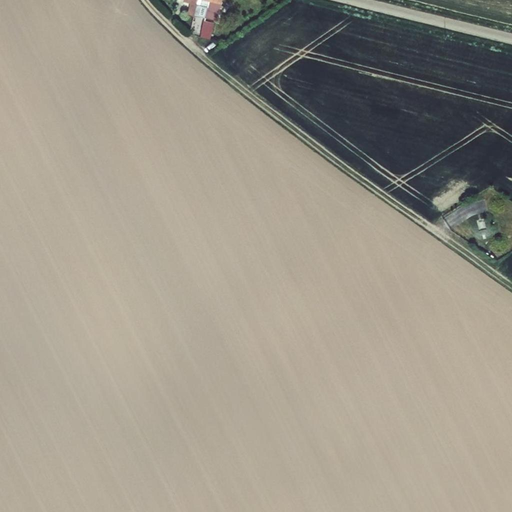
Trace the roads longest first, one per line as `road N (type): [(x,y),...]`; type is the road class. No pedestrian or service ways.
road 1 (track): [(511,286),(206,59),(145,0)]
road 2 (unclassified): [(344,0),(511,39)]
